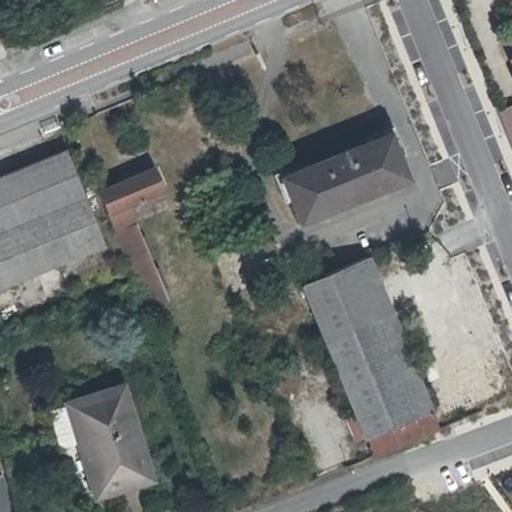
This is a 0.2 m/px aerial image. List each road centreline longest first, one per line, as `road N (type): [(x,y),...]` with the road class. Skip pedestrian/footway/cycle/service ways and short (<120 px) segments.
road 1 (primary): [(260,0),(0,105)]
road 2 (unclassified): [(412,0),(511,247)]
road 3 (residential): [(280,511),(511,426)]
